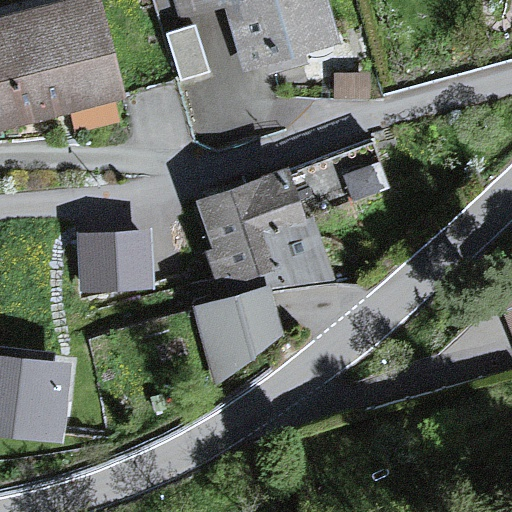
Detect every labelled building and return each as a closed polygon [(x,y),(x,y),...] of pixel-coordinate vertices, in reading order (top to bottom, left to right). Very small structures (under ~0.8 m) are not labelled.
[(106,0),(64,0),(0,14),(0,125),(56,113),(61,134),(113,123),(108,100),(128,96),(106,0)] [(325,0),(166,0),(171,18),(222,6),(239,72),(337,48),(325,0)] [(191,25),(160,34),(173,83),(205,74),(191,25)] [(356,73),(325,73),(326,101),(357,100),(356,73)] [(388,189),(374,143),(291,169),(198,198),(224,281),(270,267),(258,229),(306,214),(388,189)] [(150,235),(80,238),(82,287),(153,284),(150,235)] [(265,283),(187,303),(211,386),(282,334),(265,283)] [(68,367),(0,360),(0,430),(58,440),(62,408),(68,367)]
